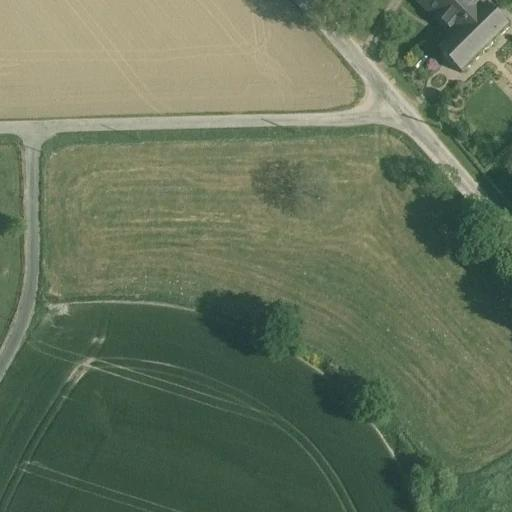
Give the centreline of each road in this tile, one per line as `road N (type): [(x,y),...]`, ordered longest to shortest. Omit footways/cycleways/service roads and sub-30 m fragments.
road 1 (residential): [(0,127),(363,113),(410,118)]
road 2 (unclassified): [(410,118),(306,0)]
road 3 (unclassified): [(511,236),(410,118)]
